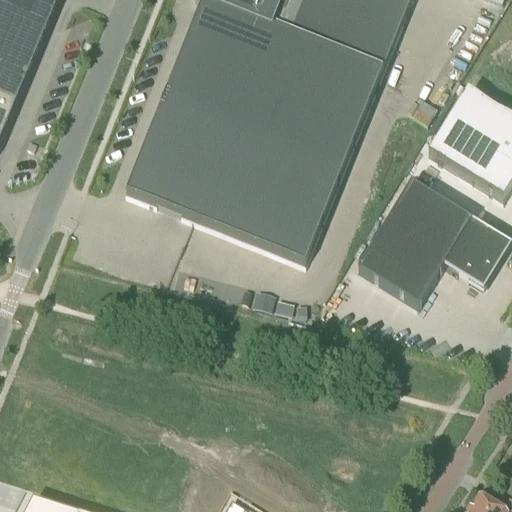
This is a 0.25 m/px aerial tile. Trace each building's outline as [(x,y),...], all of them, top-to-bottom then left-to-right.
[(0,0),(0,148),(60,1),(56,0),(0,0)] [(202,13),(126,202),(304,273),(412,5),(400,0),(192,0),(189,8),(202,13)] [(480,0),(504,9),(507,0),(480,0)] [(511,125),(467,98),(427,163),(502,209),(511,192),(511,125)] [(411,191),(358,277),(419,315),(444,274),(468,289),(469,287),(483,295),(510,251),(411,191)] [(495,511),(478,501),(471,511),(495,511)]
